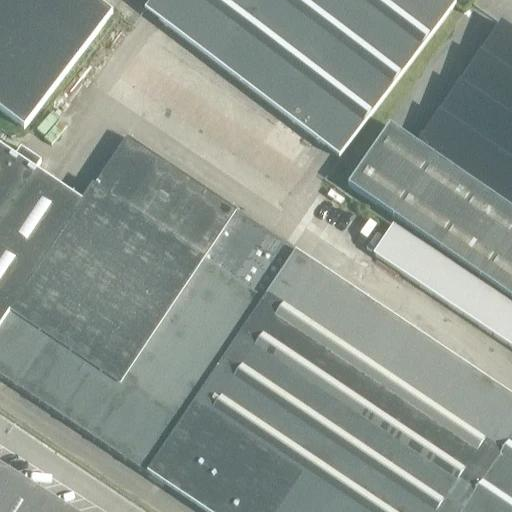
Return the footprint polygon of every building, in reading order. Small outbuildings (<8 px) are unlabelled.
[(0,0),(0,113),(24,132),(76,64),(112,16),(90,0),(0,0)] [(153,0),(144,12),(160,24),(338,160),(454,7),(445,0),(153,0)] [(511,33),(500,26),(417,146),(390,127),(347,189),(511,302),(511,33)] [(277,120),(264,139),(294,160),(307,140),(277,120)] [(13,157),(0,148),(0,378),(201,511),(511,511),(511,400),(126,140),(83,204),(34,171),(41,161),(20,148),(13,157)] [(369,256),(511,353),(511,310),(390,227),(369,256)] [(69,511),(0,468),(0,511),(69,511)]
